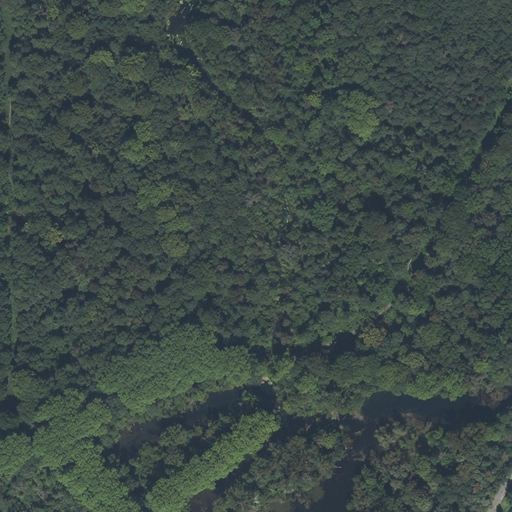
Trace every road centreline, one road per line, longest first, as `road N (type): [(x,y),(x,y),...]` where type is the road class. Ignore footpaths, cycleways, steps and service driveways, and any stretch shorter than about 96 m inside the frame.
road 1 (track): [(7,439),(188,356),(300,352),(358,329),(415,277),(511,99)]
road 2 (unknown): [(61,405),(187,346),(282,346),(351,321),(401,278),(511,80)]
road 3 (unknown): [(30,429),(9,322),(16,0)]
road 4 (track): [(125,0),(148,170),(191,280),(188,356)]
